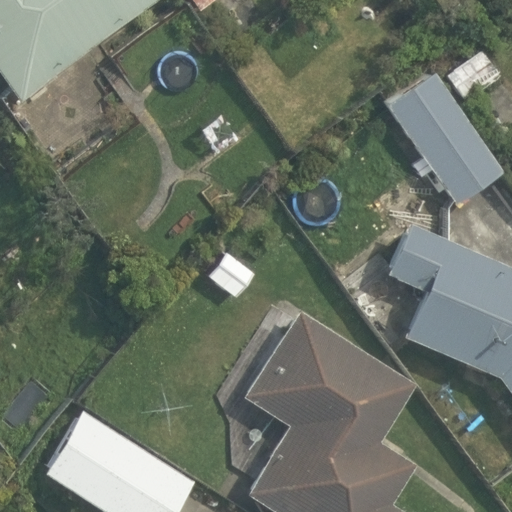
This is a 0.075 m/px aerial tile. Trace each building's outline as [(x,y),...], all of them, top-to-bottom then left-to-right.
[(0,0),(0,72),(18,99),(152,0),(0,0)] [(191,0),(197,8),(207,0),(191,0)] [(464,99),(498,73),(480,50),(445,74),(464,99)] [(432,68),(383,101),(455,204),(501,171),(432,68)] [(424,289),(402,335),(496,374),(511,396),(511,264),(408,221),(386,271),(424,289)] [(254,272),(225,250),(206,275),(235,297),(254,272)] [(377,439),(413,382),(298,309),(242,395),(287,424),(245,492),(276,511),(406,511),(389,501),(414,462),(377,439)] [(107,511),(172,511),(193,479),(81,408),(44,470),(107,511)]
